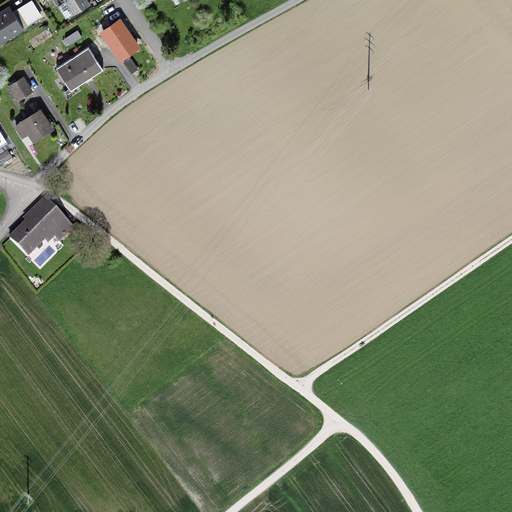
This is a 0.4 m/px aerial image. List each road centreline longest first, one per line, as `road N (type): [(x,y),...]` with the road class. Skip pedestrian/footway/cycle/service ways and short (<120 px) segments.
road 1 (residential): [(33,187),(116,107),(298,0)]
road 2 (track): [(415,511),(381,460),(191,304)]
road 3 (track): [(511,238),(296,386)]
road 4 (track): [(33,187),(191,304)]
road 5 (track): [(337,420),(230,511)]
